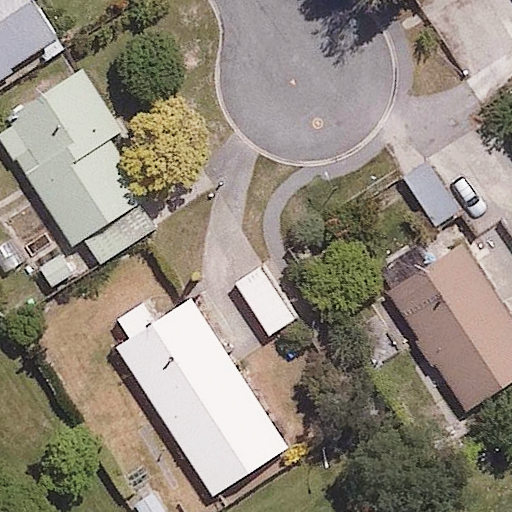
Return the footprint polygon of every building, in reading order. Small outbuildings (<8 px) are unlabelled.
[(0,0),(0,68),(59,28),(40,0),(0,0)] [(511,58),(511,28),(491,0),(432,0),(428,3),(483,79),(511,58)] [(87,239),(105,265),(173,217),(116,135),(130,125),(81,55),(0,111),(0,133),(78,245),(87,239)] [(511,213),(501,221),(511,238),(511,213)] [(511,374),(511,309),(464,227),(377,277),(454,408),(511,374)] [(298,314),(264,260),(234,280),(269,333),(298,314)] [(158,309),(147,292),(115,311),(126,329),(116,335),(211,493),(289,446),(193,288),(158,309)]
